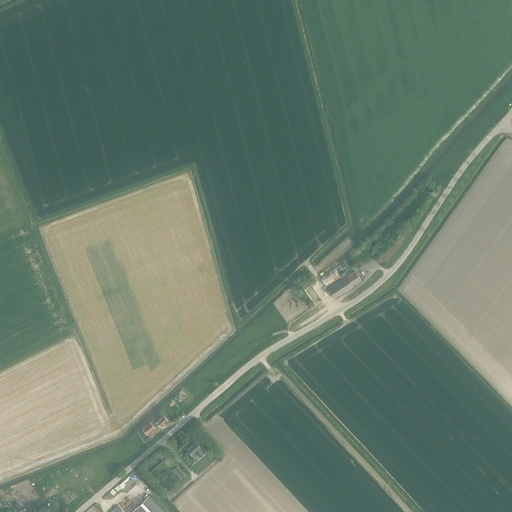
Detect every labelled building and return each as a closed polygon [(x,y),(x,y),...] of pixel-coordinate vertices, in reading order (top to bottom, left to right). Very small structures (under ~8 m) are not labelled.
[(334,268),(320,277),(326,286),(340,278),(334,268)] [(354,286),(353,285),(361,280),(355,271),(347,276),(345,272),(340,275),(342,278),(327,288),(334,298),(354,286)] [(326,308),(314,314),(315,316),(327,310),(326,308)] [(163,415),(155,421),(160,427),(168,420),(163,415)] [(142,429),(147,434),(155,428),(150,422),(142,429)] [(142,429),(137,433),(142,438),(147,434),(142,429)] [(195,441),(186,449),(192,456),(195,452),(199,457),(204,453),(200,448),(201,447),(195,441)] [(178,477),(180,474),(183,477),(182,478),(183,478),(187,474),(179,464),(172,470),(176,474),(178,477)] [(133,487),(130,484),(141,475),(137,470),(121,484),(127,492),(133,487)] [(168,491),(164,495),(169,500),(173,496),(168,491)] [(131,511),(164,511),(149,495),(131,511)]
